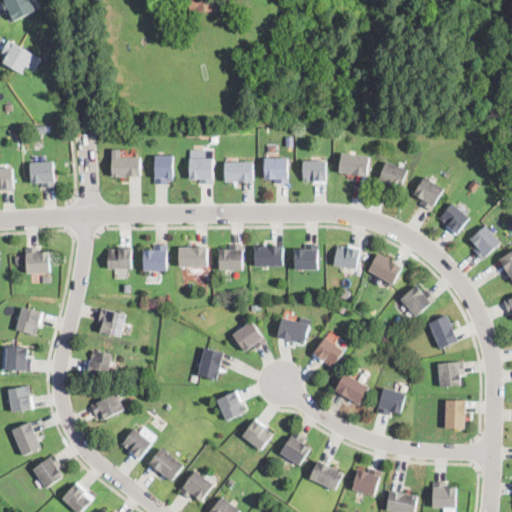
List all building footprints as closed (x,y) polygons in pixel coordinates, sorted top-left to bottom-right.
[(13,22),(13,23),(2,0),(31,0),(37,11),(13,22)] [(216,0),(217,12),(189,12),(188,0),(216,0)] [(24,69),(21,74),(3,63),(7,56),(1,52),(9,40),(33,54),(24,69)] [(294,148),(286,148),(286,138),(293,137),(294,148)] [(367,172),(366,176),(339,172),(343,152),(370,157),(367,172)] [(174,176),(174,180),(169,179),(169,184),(156,184),(156,155),(175,155),(174,176)] [(125,176),(113,176),(113,157),(141,157),(141,176),(125,176)] [(214,184),(212,184),(200,184),(201,180),(190,179),(191,158),(194,158),(214,158),(214,184)] [(289,178),(289,184),(276,184),(276,179),(266,179),(266,158),(289,158),(289,178)] [(56,180),(56,184),(56,186),(43,187),(43,182),(32,183),(31,168),(30,163),(54,161),(56,180)] [(229,182),(226,182),(226,162),(253,161),(254,181),(229,182)] [(327,180),(327,183),(313,183),(313,181),(304,181),(304,161),(327,161),(327,180)] [(402,187),(400,190),(391,187),(390,190),(378,185),(378,184),(387,161),(409,170),(402,187)] [(14,185),(14,189),(1,190),(1,189),(0,189),(0,168),(12,168),(14,185)] [(437,200),(431,209),(421,203),(423,199),(415,194),(418,189),(426,176),(444,188),(437,200)] [(480,183),(474,190),(469,186),(475,179),(480,183)] [(459,230),(457,233),(440,219),(452,203),(469,217),(459,230)] [(484,258),(483,259),(475,250),(478,247),(471,239),(487,225),(502,243),(484,258)] [(297,270),(296,270),(295,249),(305,249),(305,244),(317,244),(318,269),(297,270)] [(150,271),(144,271),(144,250),(155,249),(155,245),(164,245),(167,245),(167,270),(150,271)] [(225,270),(220,270),(220,250),(230,249),(230,245),(232,245),(243,245),(244,269),(225,270)] [(350,245),(361,247),(357,269),(343,266),(334,265),(338,245),(348,247),(349,245),(350,245)] [(259,267),(256,267),(255,247),(283,246),(284,265),(259,267)] [(39,247),(39,253),(50,252),(51,272),(28,273),(26,253),(26,248),(39,247)] [(193,267),(180,267),(180,247),(196,247),(208,247),(208,267),(193,267)] [(111,269),(110,269),(109,249),(131,248),(132,268),(111,269)] [(511,251),(511,279),(500,259),(511,251)] [(395,281),(393,284),(369,270),(376,259),(379,253),(403,267),(395,281)] [(420,288),(423,292),(427,289),(436,299),(417,316),(402,299),(417,285),(420,288)] [(352,291),(349,300),(341,297),(344,288),(352,291)] [(348,308),(345,313),(338,309),(341,304),(348,308)] [(37,334),(37,335),(17,329),(24,307),(43,312),(37,334)] [(122,334),(122,336),(102,332),(104,322),(99,320),(102,308),(127,314),(122,334)] [(443,348),(441,349),(430,323),(448,315),(459,340),(458,341),(443,348)] [(311,319),(310,322),(305,343),(278,337),(283,319),(283,317),(300,321),(301,316),(311,319)] [(265,344),(257,348),(256,349),(254,345),(245,351),(234,334),(253,321),(267,342),(265,344)] [(340,357),(337,362),(333,367),(324,361),(323,363),(312,355),(316,350),(326,337),(345,351),(340,357)] [(32,367),(32,370),(7,370),(8,346),(29,347),(28,358),(32,358),(32,367)] [(221,371),(219,380),(199,375),(204,352),(205,348),(225,352),(221,371)] [(109,376),(89,373),(93,350),(113,353),(109,376)] [(461,384),(441,386),(439,364),(445,363),(464,361),(465,374),(460,374),(461,384)] [(360,403),(360,404),(336,390),(339,385),(346,373),(370,387),(360,403)] [(18,411),(13,412),(9,389),(29,386),(33,408),(18,411)] [(403,407),(402,411),(401,412),(392,410),(391,415),(378,411),(385,387),(407,393),(403,407)] [(230,419),(228,421),(218,399),(238,390),(244,401),(242,402),(246,412),(230,419)] [(114,415),(109,417),(102,420),(100,415),(97,416),(92,404),(118,393),(126,410),(114,415)] [(466,427),(466,429),(446,428),(446,399),(460,400),(466,401),(466,427)] [(263,448),(261,449),(244,435),(258,418),(267,425),(266,427),(274,434),(263,448)] [(29,453),(24,455),(13,430),(30,422),(42,447),(29,453)] [(145,426),(158,436),(141,458),(122,445),(135,428),(141,432),(145,426)] [(302,463),(301,465),(281,453),(294,432),(295,431),(306,437),(303,442),(311,447),(302,463)] [(176,477),(173,481),(150,463),(152,461),(162,447),(185,465),(176,477)] [(49,486),(47,488),(34,469),(55,454),(55,455),(62,465),(59,467),(65,475),(49,486)] [(337,489),(336,490),(310,478),(319,460),(344,472),(337,489)] [(382,471),(381,473),(375,496),(353,489),(359,470),(368,472),(369,468),(382,471)] [(215,484),(202,501),(194,495),(191,498),(181,491),(185,485),(196,470),(215,484)] [(88,505),(81,511),(79,511),(63,499),(78,481),(88,489),(87,491),(94,497),(88,505)] [(456,507),(456,511),(444,511),(444,507),(433,506),(434,488),(434,481),(445,482),(445,486),(457,487),(456,507)] [(417,504),(415,511),(401,511),(388,510),(391,491),(418,495),(417,504)] [(239,511),(211,511),(223,496),(241,510),(239,511)]
